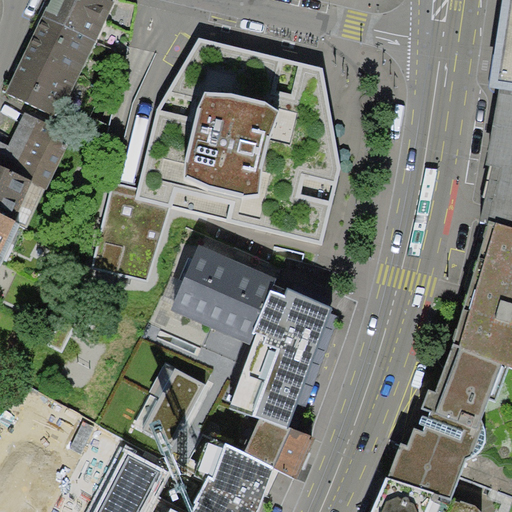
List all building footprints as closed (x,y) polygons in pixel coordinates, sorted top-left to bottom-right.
[(110,1),(108,0),(51,0),(36,32),(19,71),(8,94),(56,117),(110,1)] [(511,0),(510,0),(498,85),(510,88),(492,164),(501,166),(489,215),(486,226),(511,232),(511,0)] [(320,72),(197,42),(156,112),(138,189),(112,183),(93,263),(150,277),(168,210),(323,250),(341,180),(337,140),(320,72)] [(73,138),(27,116),(12,148),(3,143),(0,150),(0,278),(24,228),(16,224),(34,186),(47,192),(73,138)] [(511,232),(486,226),(452,347),(451,349),(429,412),(423,431),(414,428),(407,446),(401,444),(387,476),(451,500),(466,458),(471,457),(476,453),(480,450),(483,447),(484,441),(484,435),(483,428),(481,420),(489,399),(496,402),(508,367),(511,368),(511,232)] [(284,279),(201,246),(171,318),(252,353),(284,279)] [(231,405),(314,437),(353,317),(284,279),(248,365),(231,405)] [(79,321),(62,312),(45,344),(63,353),(79,321)] [(11,394),(0,389),(0,412),(3,414),(11,394)] [(24,397),(0,443),(0,511),(36,511),(81,427),(24,397)] [(262,417),(244,452),(297,478),(314,437),(262,417)] [(480,511),(384,479),(369,511),(480,511)] [(108,511),(114,502),(75,481),(58,511),(108,511)]
